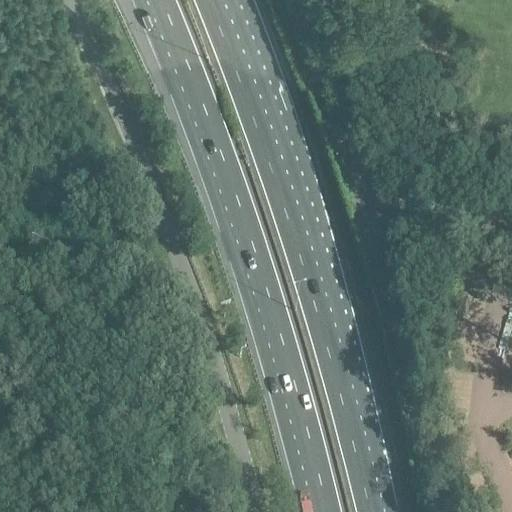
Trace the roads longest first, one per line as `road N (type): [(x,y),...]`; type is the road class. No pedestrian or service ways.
road 1 (unclassified): [(258,511),(228,391),(117,99),(67,0)]
road 2 (motorway): [(156,0),(248,255),(320,511)]
road 3 (motorway): [(377,511),(299,229),(216,0)]
road 4 (unclassified): [(430,511),(351,224)]
road 5 (unclassified): [(351,224),(280,0)]
road 6 (unclassified): [(511,231),(411,213),(351,224)]
